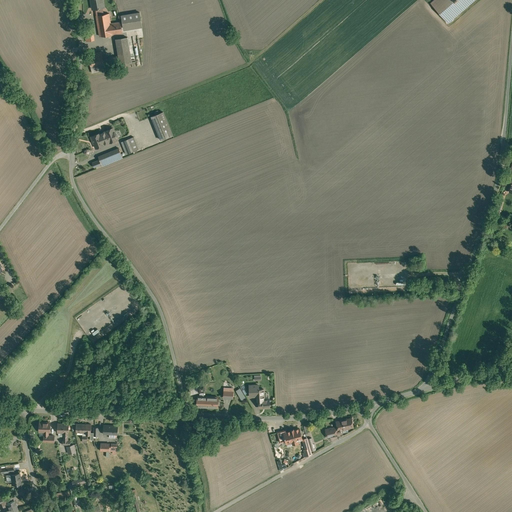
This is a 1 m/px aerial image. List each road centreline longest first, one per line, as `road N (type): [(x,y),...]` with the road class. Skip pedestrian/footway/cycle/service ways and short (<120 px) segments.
road 1 (unclassified): [(78,133),(72,183),(94,220),(160,290),(189,416)]
road 2 (unclassified): [(502,147),(427,387)]
road 3 (residential): [(215,511),(368,422)]
road 4 (unclassified): [(357,407),(304,416),(189,416)]
road 5 (unclassified): [(189,416),(25,410)]
road 6 (unclassified): [(79,0),(78,133)]
road 7 (unclassified): [(78,133),(0,227)]
